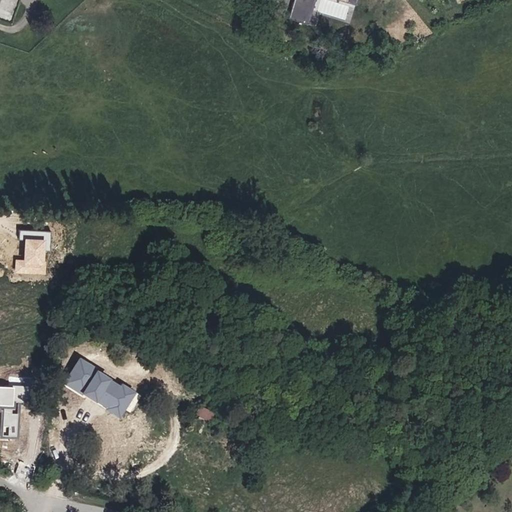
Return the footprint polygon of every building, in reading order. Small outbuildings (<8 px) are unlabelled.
[(0,0),(0,21),(12,26),(20,0),(0,0)] [(294,0),(290,20),(312,26),(319,0),(343,0),(356,4),(357,0),(294,0)] [(16,260),(15,273),(46,275),(47,251),(49,251),(50,232),(20,230),(20,240),(25,240),(24,260),(16,260)] [(141,395),(80,359),(64,385),(126,422),(141,395)] [(0,410),(2,410),(1,438),(17,439),(19,402),(27,403),(28,386),(13,385),(13,388),(0,387),(0,410)] [(207,427),(211,419),(198,412),(194,419),(207,427)]
